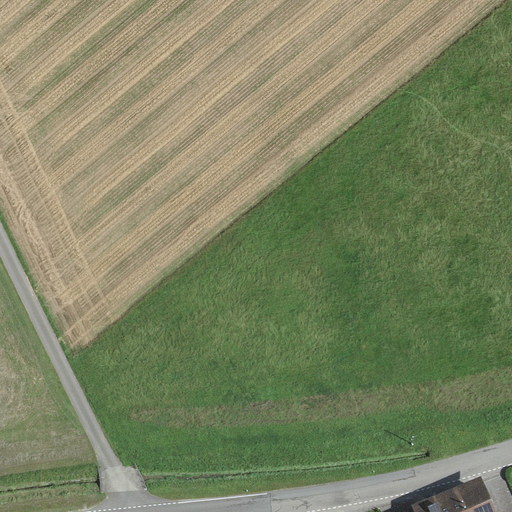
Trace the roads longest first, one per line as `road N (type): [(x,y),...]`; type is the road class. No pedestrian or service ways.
road 1 (tertiary): [(511,451),(365,490),(191,511)]
road 2 (unclassified): [(134,511),(0,237)]
